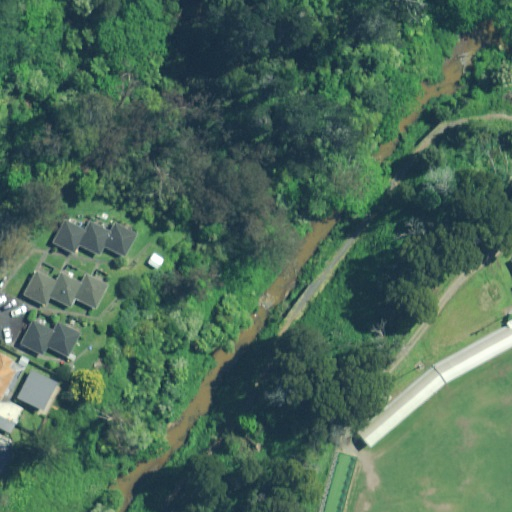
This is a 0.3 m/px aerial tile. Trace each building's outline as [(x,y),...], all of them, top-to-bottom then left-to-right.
[(84,232),(63,222),(52,244),(72,254),(76,246),(98,256),(102,248),(121,257),(133,235),(112,225),(108,233),(88,223),(84,232)] [(56,284),(35,274),(24,297),(43,306),(47,298),(69,308),(73,300),(93,309),(104,286),(84,276),(80,285),(60,275),(56,284)] [(51,332),(30,322),(19,345),(39,355),(43,346),(65,357),(76,334),(55,323),(51,332)] [(511,322),(424,368),(346,433),(359,450),(436,387),(511,346),(511,322)] [(0,395),(17,365),(0,355),(0,395)] [(55,383),(38,375),(35,381),(26,377),(15,399),(41,412),(55,383)] [(0,472),(12,451),(0,444),(0,472)]
